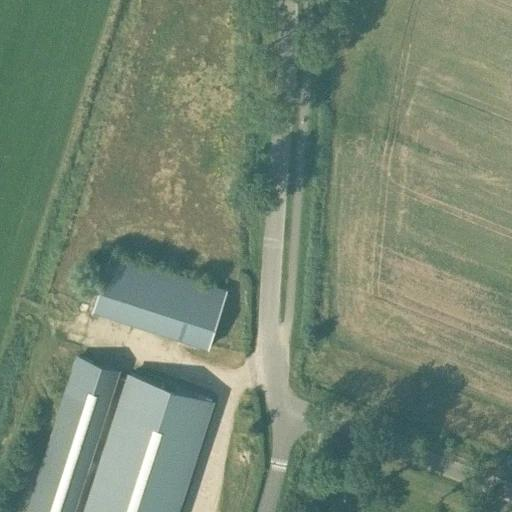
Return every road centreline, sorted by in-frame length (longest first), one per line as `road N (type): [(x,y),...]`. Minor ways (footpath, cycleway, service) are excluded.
road 1 (unclassified): [(279,410),(267,329),(286,0)]
road 2 (unclassified): [(511,492),(320,418),(279,410)]
